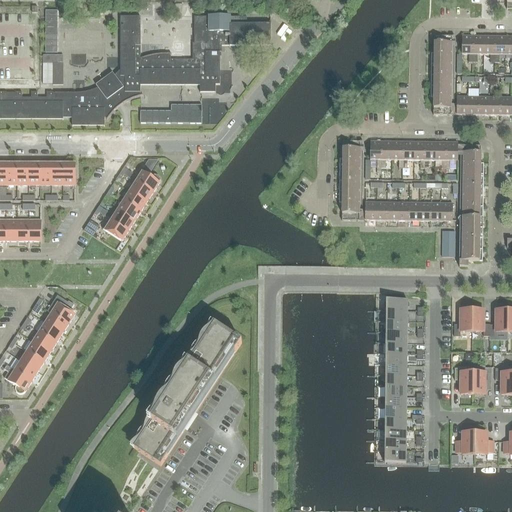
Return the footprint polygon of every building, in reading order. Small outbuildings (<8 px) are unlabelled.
[(45,11),(45,54),(58,54),(58,11),(45,11)] [(120,18),(120,71),(120,78),(125,78),(125,94),(129,101),(134,99),(140,97),(140,94),(140,86),(155,86),(170,86),(171,86),(185,86),(186,86),(200,86),(200,93),(201,93),(215,93),(216,93),(216,86),(220,86),(220,53),(218,53),(218,46),(229,46),(229,47),(230,47),(230,46),(270,46),(270,47),(271,47),(271,26),(271,18),(194,18),(194,44),(192,44),(192,61),(170,61),(170,55),(165,54),(159,55),(154,55),(150,56),(145,58),(140,59),(140,18),(120,18)] [(431,54),(430,99),(434,99),(433,109),(433,116),(435,116),(438,116),(451,116),(451,110),(454,110),(454,104),(455,48),(455,37),(434,37),(434,44),(434,54),(431,54)] [(462,37),(462,56),(469,56),(468,64),(473,64),(473,37),(462,37)] [(473,37),(473,64),(477,64),(477,56),(484,56),(484,37),(473,37)] [(484,37),(484,56),(490,56),(490,64),(494,64),(495,38),(484,37)] [(495,38),(494,64),(499,64),(499,56),(505,56),(506,38),(495,38)] [(53,85),(63,85),(63,64),(53,64),(53,65),(53,85)] [(43,65),(43,85),(53,85),(53,65),(43,65)] [(120,78),(120,71),(114,76),(112,74),(95,86),(97,89),(95,90),(90,92),(86,93),(81,93),(77,94),(53,94),(53,93),(47,93),(47,98),(38,98),(38,93),(31,93),(31,98),(22,98),(22,93),(16,93),(16,94),(6,94),(6,93),(0,92),(0,120),(1,120),(1,119),(62,120),(63,120),(63,119),(72,119),(72,127),(73,127),(73,126),(103,126),(103,127),(104,127),(104,119),(108,119),(111,116),(114,111),(118,108),(123,104),(129,101),(125,94),(125,78),(120,78)] [(456,116),(468,116),(468,98),(457,98),(457,104),(456,116)] [(468,98),(468,116),(478,116),(479,98),(468,98)] [(479,98),(478,116),(489,117),(490,98),(479,98)] [(490,98),(489,117),(500,117),(500,99),(490,98)] [(500,99),(500,117),(511,117),(511,99),(500,99)] [(202,125),(202,107),(171,107),(171,113),(140,113),(140,125),(202,125)] [(363,153),(363,143),(343,142),(343,160),(339,160),(339,176),(339,204),(342,204),(341,222),(359,222),(359,213),(360,176),(360,153),(363,153)] [(377,169),(381,169),(381,143),(370,143),(370,161),(377,161),(377,169)] [(386,161),(392,161),(392,143),(381,143),(381,169),(385,169),(386,161)] [(398,169),(403,169),(403,143),(392,143),(392,161),(399,161),(398,169)] [(407,162),(414,162),(414,143),(403,143),(403,169),(407,169),(407,162)] [(420,170),(424,170),(425,143),(414,143),(414,162),(420,162),(420,170)] [(436,143),(425,143),(424,170),(429,170),(429,162),(435,162),(436,143)] [(442,170),(446,170),(446,144),(436,143),(435,162),(442,162),(442,170)] [(457,156),(458,147),(458,144),(446,144),(446,170),(450,170),(450,162),(457,162),(457,156)] [(459,256),(459,268),(468,268),(468,263),(482,263),(482,256),(482,244),(483,232),(483,220),(483,208),(483,195),(483,183),(483,171),(483,164),(480,164),(481,159),(481,154),(481,147),(463,147),(463,156),(461,156),(461,159),(460,171),(460,183),(460,195),(460,207),(460,219),(460,232),(459,244),(459,256)] [(158,161),(149,161),(143,171),(149,175),(158,161)] [(6,165),(6,186),(17,186),(17,164),(17,165),(6,165)] [(29,165),(18,165),(18,164),(17,164),(17,186),(29,186),(29,165)] [(40,164),(39,164),(39,165),(29,165),(29,186),(40,186),(40,164)] [(51,165),(41,165),(41,164),(40,164),(40,186),(51,186),(51,165)] [(51,186),(63,186),(63,164),(62,164),(62,165),(51,165),(51,186)] [(64,164),(63,164),(63,186),(75,186),(75,165),(64,165),(64,164)] [(153,195),(154,194),(153,194),(159,184),(160,183),(160,181),(160,179),(159,178),(157,177),(156,176),(155,176),(153,176),(151,177),(150,178),(140,172),(134,182),(153,195)] [(127,192),(146,204),(152,195),(153,195),(134,182),(127,192)] [(141,214),(141,213),(146,204),(127,192),(129,193),(123,203),(141,214)] [(123,203),(117,212),(134,223),(140,214),(141,215),(141,214),(123,203)] [(365,213),(365,222),(376,222),(376,204),(365,204),(365,213)] [(376,204),(376,222),(387,222),(387,204),(376,204)] [(387,204),(387,222),(398,223),(398,204),(387,204)] [(398,204),(398,223),(409,223),(409,204),(398,204)] [(409,204),(409,223),(419,223),(420,204),(409,204)] [(420,204),(419,223),(430,223),(430,204),(420,204)] [(430,204),(430,223),(441,223),(441,204),(430,204)] [(441,204),(441,223),(452,223),(453,205),(441,204)] [(134,223),(117,212),(111,221),(109,220),(109,221),(129,233),(128,232),(134,223)] [(17,221),(6,221),(6,244),(6,243),(17,243),(17,221)] [(29,221),(17,221),(17,243),(29,243),(29,221)] [(40,221),(29,221),(29,243),(41,243),(41,221),(40,221)] [(90,221),(84,232),(96,240),(97,237),(95,236),(100,228),(90,221)] [(128,234),(129,233),(109,221),(103,230),(122,243),(128,233),(128,234)] [(69,326),(70,325),(69,325),(75,315),(64,309),(68,303),(57,297),(47,312),(69,326)] [(407,301),(386,301),(386,312),(407,313),(407,301)] [(460,326),(454,326),(454,338),(460,338),(460,333),(472,333),(472,311),(471,311),(471,312),(460,312),(460,326)] [(484,312),(472,311),(472,333),(473,333),(483,333),(483,338),(489,338),(489,326),(483,326),(484,312)] [(45,324),(62,335),(68,326),(69,326),(47,312),(51,315),(45,324)] [(407,313),(386,312),(386,323),(407,323),(407,313)] [(495,326),(489,326),(489,338),(495,338),(496,334),(507,334),(507,312),(506,312),(496,312),(495,326)] [(407,323),(386,323),(386,334),(407,334),(407,323)] [(57,345),(57,344),(62,335),(45,324),(39,334),(57,345)] [(134,450),(138,453),(161,467),(242,344),(215,326),(134,450)] [(33,343),(50,354),(56,345),(57,346),(57,345),(39,334),(33,343)] [(407,334),(386,334),(386,345),(407,345),(407,334)] [(45,364),(44,363),(50,354),(33,343),(27,353),(45,364)] [(407,345),(386,345),(385,356),(407,356),(407,345)] [(21,363),(38,373),(43,364),(44,365),(45,364),(27,353),(21,363)] [(407,356),(385,356),(385,366),(407,367),(407,356)] [(32,383),(33,383),(32,382),(38,373),(21,363),(15,372),(7,367),(6,367),(32,383)] [(407,367),(385,366),(385,377),(407,377),(407,367)] [(6,367),(4,371),(8,373),(4,379),(16,387),(15,388),(15,389),(15,391),(15,392),(16,392),(16,393),(17,394),(18,395),(20,395),(22,395),(23,395),(24,394),(25,393),(31,384),(32,384),(32,383),(6,367)] [(466,370),(454,369),(454,382),(460,382),(460,396),(473,396),(473,374),(472,374),(466,374),(466,370)] [(485,374),(473,374),(473,396),(473,395),(485,395),(485,381),(491,381),(491,369),(485,369),(485,374)] [(495,382),(501,382),(501,396),(511,396),(511,374),(501,375),(501,370),(495,370),(495,382)] [(407,377),(385,377),(385,388),(406,388),(407,377)] [(406,388),(385,388),(385,399),(406,399),(406,388)] [(406,399),(385,399),(385,410),(406,410),(406,399)] [(406,410),(385,410),(385,420),(406,421),(406,410)] [(406,421),(385,420),(385,431),(406,431),(406,421)] [(406,431),(385,431),(385,442),(406,442),(406,431)] [(456,455),(462,455),(462,456),(474,456),(475,434),(474,434),(474,435),(462,434),(462,443),(456,443),(456,455)] [(487,434),(475,434),(474,456),(475,456),(475,455),(487,456),(487,455),(493,455),(493,443),(487,442),(487,434)] [(406,442),(385,442),(384,453),(406,453),(406,442)] [(406,453),(384,453),(384,464),(387,464),(387,466),(392,466),(392,464),(406,464),(406,453)]
